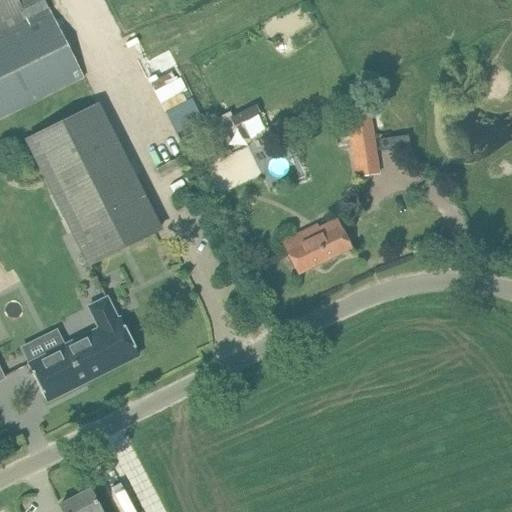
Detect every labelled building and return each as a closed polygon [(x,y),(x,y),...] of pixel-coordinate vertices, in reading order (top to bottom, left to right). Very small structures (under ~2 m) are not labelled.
[(0,0),(0,33),(49,9),(44,0),(0,0)] [(51,13),(0,38),(0,119),(84,77),(51,13)] [(312,19),(283,26),(290,53),(319,46),(312,19)] [(171,50),(143,65),(167,111),(195,96),(171,50)] [(178,131),(206,120),(197,99),(170,110),(178,131)] [(159,229),(98,105),(26,140),(88,264),(159,229)] [(346,109),(354,156),(357,176),(377,173),(374,153),(368,106),(346,109)] [(158,166),(185,153),(171,125),(144,137),(158,166)] [(286,251),(289,256),(297,274),(351,248),(338,221),(306,236),(308,240),(286,251)] [(118,318),(117,319),(106,298),(88,307),(99,328),(62,347),(65,354),(34,370),(30,363),(29,363),(47,401),(79,385),(78,383),(85,380),(86,381),(121,364),(120,362),(130,357),(131,359),(137,356),(118,318)] [(101,511),(89,489),(59,505),(62,511),(101,511)]
